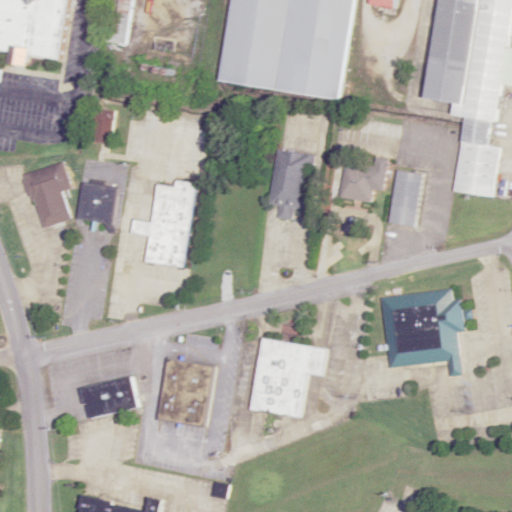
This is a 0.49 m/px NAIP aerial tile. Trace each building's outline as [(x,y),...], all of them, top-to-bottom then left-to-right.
[(0,0),(0,47),(18,50),(16,61),(34,63),(35,55),(70,60),(78,0),(0,0)] [(133,0),(113,0),(108,42),(127,44),(133,0)] [(232,0),(221,83),(341,99),(354,0),(232,0)] [(394,8),(396,0),(370,0),(370,2),(394,8)] [(511,0),(440,0),(429,98),(455,101),(454,114),(464,115),(455,191),(493,196),(499,147),(489,146),(491,121),(498,121),(502,83),(511,84),(511,0)] [(110,144),(116,111),(100,108),(93,141),(110,144)] [(284,149),(277,203),(285,204),(283,219),(296,220),(297,211),(310,213),(319,154),(284,149)] [(25,174),(44,232),(76,222),(66,190),(79,186),(70,160),(25,174)] [(342,198),(373,202),(377,167),(346,163),(342,198)] [(423,173),(397,170),(390,223),(416,226),(423,173)] [(142,221),(140,232),(156,235),(151,265),(191,273),(207,182),(184,178),(182,188),(167,185),(160,224),(142,221)] [(91,183),(86,217),(109,221),(118,234),(125,188),(91,183)] [(391,367),(450,361),(452,376),(465,374),(461,331),(467,331),(466,319),(476,318),(475,310),(464,311),(463,299),(455,299),(454,289),(385,296),(391,367)] [(309,373),(326,375),(329,347),(263,339),(254,411),(304,417),(309,373)] [(175,359),(164,418),(211,427),(222,368),(175,359)] [(86,388),(93,420),(146,409),(140,377),(86,388)] [(230,484),(217,482),(216,497),(228,499),(230,484)] [(89,495),(87,506),(87,511),(169,511),(172,501),(157,497),(154,510),(89,495)]
